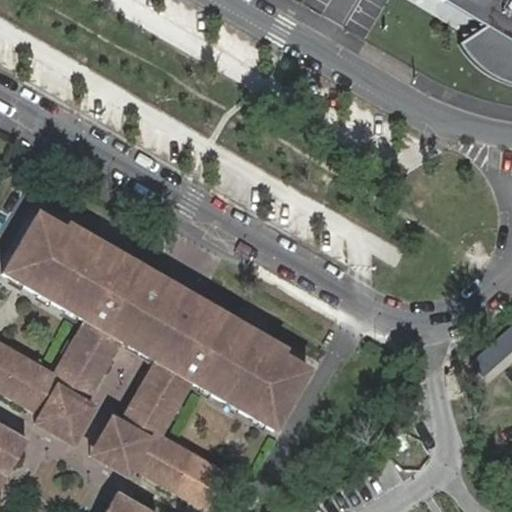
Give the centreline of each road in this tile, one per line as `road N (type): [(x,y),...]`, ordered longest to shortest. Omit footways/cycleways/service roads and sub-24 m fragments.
road 1 (residential): [(0,93),(403,320),(462,316),(511,275)]
road 2 (residential): [(511,138),(427,113),(230,0)]
